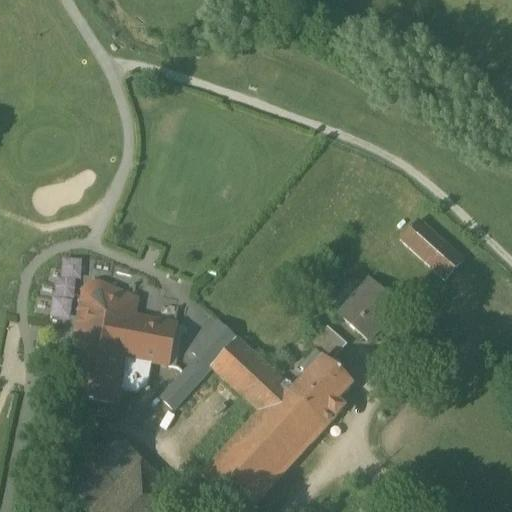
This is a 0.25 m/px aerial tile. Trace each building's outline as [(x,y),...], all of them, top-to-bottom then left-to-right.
[(381,193),(364,211),(379,225),(396,207),(381,193)] [(465,265),(419,222),(399,244),(445,287),(465,265)] [(399,309),(370,283),(338,320),(368,345),(399,309)] [(109,292),(98,288),(93,288),(89,289),(85,292),(85,296),(84,296),(77,331),(85,332),(73,399),(92,403),(116,408),(117,408),(120,392),(136,395),(146,388),(151,366),(168,369),(176,328),(132,320),(135,303),(109,292)] [(346,347),(327,330),(310,350),(315,355),(315,354),(329,367),(346,347)] [(244,351),(236,343),(211,371),(259,416),(283,390),(285,388),(244,351)] [(315,355),(300,371),(308,378),(294,393),(286,386),(285,388),(283,390),(326,430),(344,410),(343,409),(342,410),(336,404),(352,387),(329,367),(315,354),(315,355)] [(171,384),(155,404),(152,401),(139,416),(157,432),(186,400),(171,384)] [(259,416),(201,479),(236,511),(250,511),(326,430),(283,390),(259,416)] [(116,408),(92,403),(89,416),(114,421),(116,408)] [(51,412),(40,410),(31,451),(43,454),(51,412)] [(116,439),(64,494),(82,511),(102,511),(145,467),(116,439)] [(102,511),(181,511),(187,506),(145,467),(102,511)]
